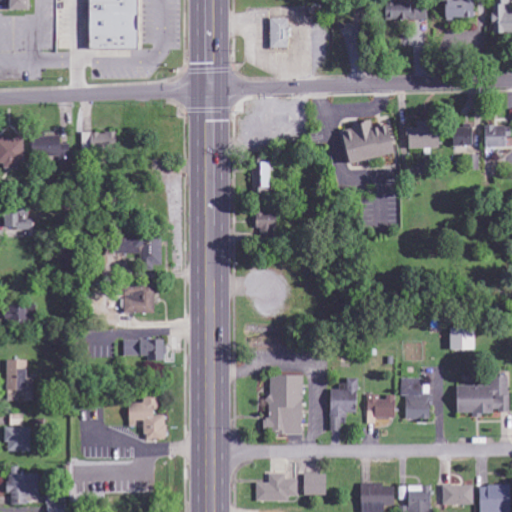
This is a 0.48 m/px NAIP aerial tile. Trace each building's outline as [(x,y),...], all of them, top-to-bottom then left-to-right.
[(11,0),(11,10),(34,11),(34,0),(11,0)] [(92,0),(93,50),(143,49),(142,0),(92,0)] [(405,0),(380,0),(381,21),(406,20),(405,0)] [(470,18),(469,0),(437,0),(438,18),(470,18)] [(493,34),(511,33),(511,12),(510,13),(509,0),(492,0),(492,22),(493,22),(493,34)] [(267,48),(285,49),(286,19),(267,19),(267,48)] [(344,166),(393,153),(386,125),(371,129),(369,121),(335,130),(344,166)] [(449,147),(469,146),(469,124),(460,125),(460,128),(449,129),(449,147)] [(508,148),(509,127),(482,126),(481,147),(508,148)] [(405,150),(435,148),(434,127),(404,128),(405,150)] [(84,134),(84,153),(120,152),(120,133),(84,134)] [(74,145),(65,145),(64,137),(37,139),(38,159),(75,157),(74,145)] [(28,167),(28,140),(0,140),(0,155),(0,168),(28,167)] [(252,189),(271,188),(270,163),(251,163),(252,189)] [(8,214),(8,229),(37,230),(38,220),(25,220),(26,214),(8,214)] [(166,266),(164,238),(117,240),(118,255),(143,254),(144,267),(166,266)] [(157,314),(157,285),(127,285),(127,314),(157,314)] [(30,324),(29,306),(8,306),(8,324),(30,324)] [(447,351),(472,351),(473,329),(447,329),(447,351)] [(168,340),(125,341),(125,357),(151,357),(151,361),(168,361),(168,340)] [(9,402),(32,402),(32,361),(8,361),(9,402)] [(299,377),(266,377),(266,419),(260,419),(260,428),(267,428),(267,435),(299,435),(299,377)] [(507,412),(505,378),(488,378),(488,386),(452,387),(453,414),(470,414),(470,417),(492,416),(492,413),(507,412)] [(328,432),(342,432),(342,411),(355,410),(354,379),(344,379),(344,384),(337,384),(337,390),(327,390),(328,432)] [(403,420),(427,420),(428,395),(422,395),(422,380),(400,379),(399,397),(404,397),(403,420)] [(372,411),(372,419),(391,420),(392,396),(384,396),(384,398),(365,397),(365,411),(372,411)] [(168,416),(158,416),(158,398),(130,398),(130,428),(143,428),(143,440),(169,440),(168,416)] [(32,453),(33,429),(7,428),(6,453),(32,453)] [(22,476),(22,468),(10,468),(11,505),(29,504),(29,499),(42,498),(41,475),(22,476)] [(259,502),(287,502),(287,497),(295,496),(295,480),(283,480),(283,474),(267,475),(267,483),(258,484),(259,502)] [(326,475),(302,475),(301,495),(325,496),(326,475)] [(359,511),(383,511),(383,506),(396,506),(396,485),(358,486),(359,511)] [(472,506),(472,486),(441,486),(441,506),(472,506)] [(478,511),(509,511),(509,486),(477,487),(478,511)] [(432,511),(432,487),(400,487),(400,502),(403,502),(403,511),(432,511)] [(69,511),(69,495),(48,495),(47,511),(69,511)]
